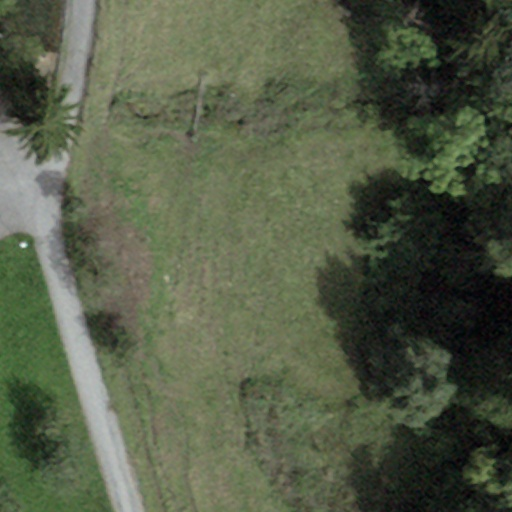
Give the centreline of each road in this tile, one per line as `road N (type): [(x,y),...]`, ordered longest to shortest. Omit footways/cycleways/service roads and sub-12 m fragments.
road 1 (track): [(0,123),(38,213),(127,511)]
road 2 (track): [(38,213),(79,57),(80,0)]
